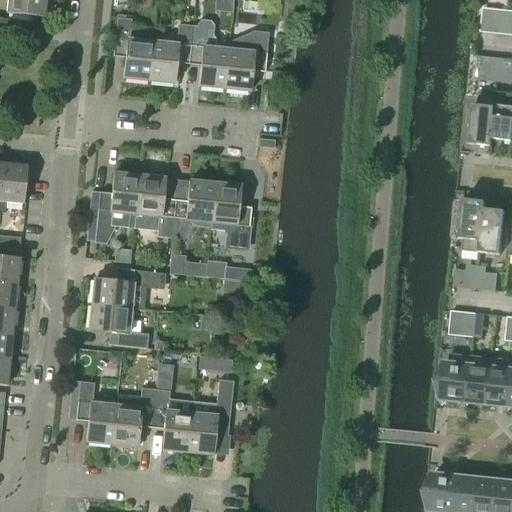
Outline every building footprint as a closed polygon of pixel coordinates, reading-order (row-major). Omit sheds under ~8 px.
[(44,18),(45,0),(7,0),(6,14),(44,18)] [(297,1),(286,0),(285,19),(296,20),(297,1)] [(497,18),(495,34),(504,35),(506,19),(497,18)] [(148,82),(152,41),(129,39),(131,21),(116,19),(113,52),(124,53),(122,79),(148,82)] [(197,27),(192,27),(189,59),(200,61),(197,87),(224,90),(228,49),(215,48),(216,41),(212,37),(213,27),(210,22),(201,22),(197,25),(197,27)] [(176,44),(152,41),(148,82),(174,84),(177,58),(189,59),(192,27),(178,25),(176,44)] [(228,49),(224,90),(250,92),(252,66),(264,67),(268,35),(252,33),(229,43),(228,43),(228,49)] [(477,57),(475,77),(496,79),(498,59),(477,57)] [(496,79),(511,80),(511,60),(498,59),(496,79)] [(511,94),(494,93),(494,96),(489,147),(490,147),(490,140),(511,142),(511,129),(511,94)] [(468,112),(466,126),(470,126),(468,145),(489,147),(494,96),(477,94),(476,106),(472,106),(471,113),(468,112)] [(0,164),(0,165),(0,213),(4,214),(6,203),(23,205),(26,167),(0,164)] [(133,230),(134,217),(139,177),(112,175),(110,201),(98,199),(93,243),(106,244),(114,230),(114,228),(133,230)] [(165,180),(139,177),(134,217),(158,220),(156,238),(170,240),(174,207),(162,206),(165,180)] [(185,208),(174,207),(170,240),(185,241),(197,235),(198,230),(209,231),(210,225),(214,185),(188,182),(185,208)] [(240,187),(214,185),(210,225),(209,231),(227,232),(225,249),(246,251),(249,215),(238,214),(240,187)] [(483,203),(462,200),(460,218),(456,218),(455,233),(458,233),(458,239),(462,240),(461,252),(478,253),(483,203)] [(484,203),(483,203),(478,253),(499,256),(500,247),(505,248),(507,225),(502,225),(503,212),(483,210),(484,203)] [(19,239),(0,237),(0,249),(18,251),(19,239)] [(0,283),(17,285),(19,259),(0,257),(0,283)] [(184,258),(171,257),(169,275),(188,276),(189,264),(183,264),(184,258)] [(240,270),(239,281),(250,282),(251,271),(240,270)] [(452,288),(473,290),(475,272),(454,270),(452,288)] [(94,280),(91,306),(132,310),(134,286),(163,289),(164,275),(121,271),(120,282),(94,280)] [(497,274),(475,272),(473,290),(495,292),(497,274)] [(0,283),(0,308),(14,310),(17,285),(0,283)] [(129,334),(132,310),(91,306),(88,332),(114,335),(113,346),(146,350),(148,336),(129,334)] [(0,308),(0,334),(11,335),(14,310),(0,308)] [(473,332),(475,315),(466,314),(464,331),(473,332)] [(475,315),(473,332),(482,332),(484,315),(475,315)] [(0,359),(9,360),(11,335),(0,334),(0,359)] [(153,351),(158,351),(162,352),(163,343),(154,342),(153,351)] [(119,366),(120,353),(108,352),(107,360),(112,365),(119,366)] [(443,364),(440,400),(465,402),(469,366),(470,356),(449,354),(448,364),(443,364)] [(470,356),(469,366),(465,402),(486,404),(491,358),(470,356)] [(486,404),(506,406),(511,361),(491,358),(486,404)] [(9,360),(0,359),(0,385),(6,387),(9,360)] [(229,373),(231,362),(220,361),(219,372),(229,373)] [(200,375),(200,388),(213,387),(212,374),(200,375)] [(227,431),(232,383),(218,381),(215,406),(192,403),(186,453),(213,456),(215,430),(227,431)] [(111,445),(115,405),(92,403),(94,385),(79,383),(76,415),(87,417),(85,443),(111,445)] [(151,423),(155,391),(141,389),(140,399),(129,398),(129,407),(115,405),(111,445),(137,448),(140,422),(151,423)] [(169,392),(155,391),(151,423),(163,424),(160,451),(186,453),(192,403),(168,401),(169,392)] [(432,511),(454,511),(458,478),(432,475),(428,511),(433,511),(432,511)] [(474,511),(478,480),(458,478),(454,511),(474,511)] [(478,480),(474,511),(495,511),(498,482),(478,480)] [(495,511),(511,511),(511,483),(498,482),(495,511)]
